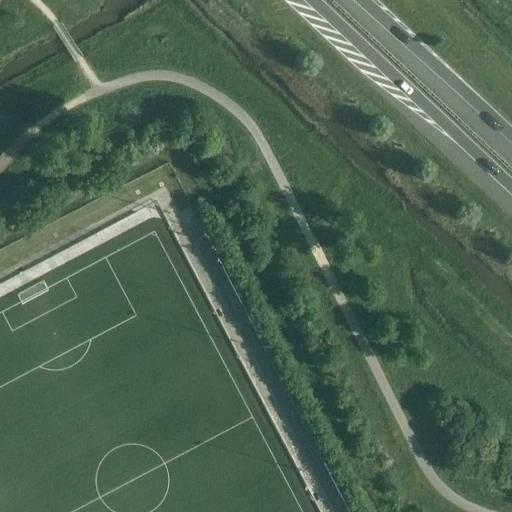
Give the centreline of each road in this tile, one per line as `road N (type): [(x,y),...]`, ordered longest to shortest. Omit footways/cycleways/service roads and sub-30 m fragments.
road 1 (trunk): [(309,0),(511,191)]
road 2 (trunk): [(511,155),(348,0)]
